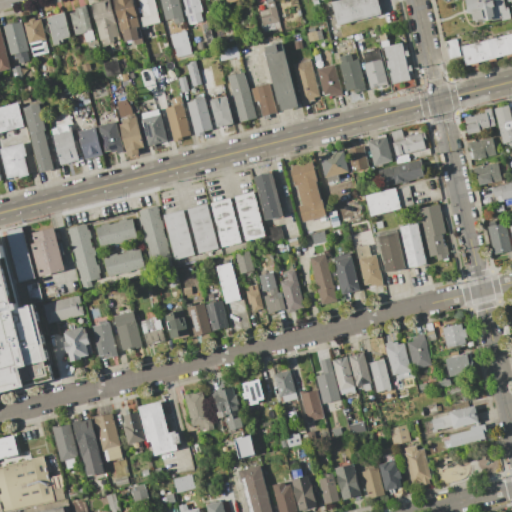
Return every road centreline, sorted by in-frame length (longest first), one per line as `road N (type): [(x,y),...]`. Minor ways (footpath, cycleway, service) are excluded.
road 1 (residential): [(0,413),(511,281)]
road 2 (primary): [(0,212),(511,80)]
road 3 (residential): [(415,0),(511,433)]
